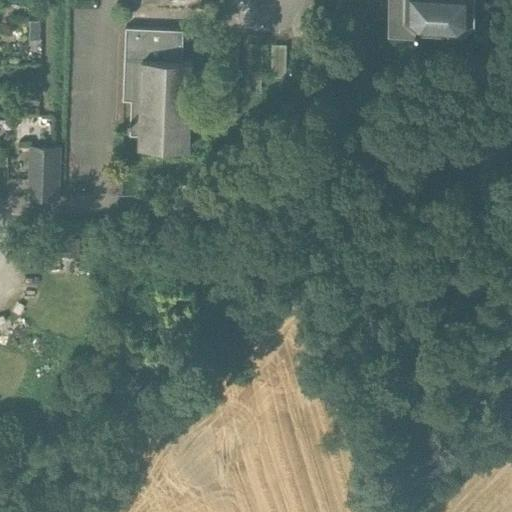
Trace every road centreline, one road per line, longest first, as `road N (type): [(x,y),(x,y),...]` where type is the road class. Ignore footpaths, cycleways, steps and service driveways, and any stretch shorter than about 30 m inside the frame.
road 1 (unclassified): [(0,210),(150,210),(222,201),(282,173),(322,129)]
road 2 (unclassified): [(383,85),(498,0)]
